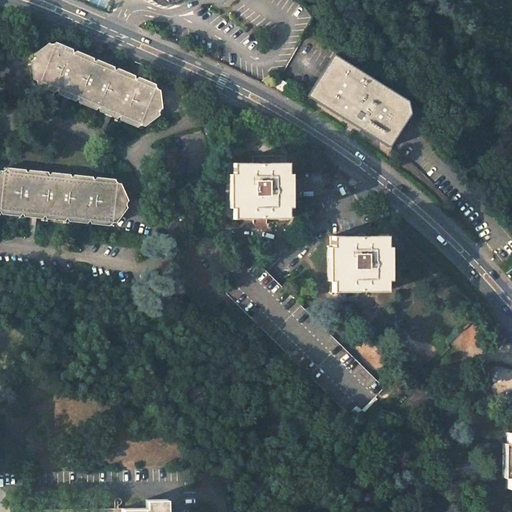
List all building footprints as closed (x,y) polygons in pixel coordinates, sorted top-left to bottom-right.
[(76,102),(94,109),(97,107),(97,108),(98,110),(115,118),(117,116),(118,116),(118,119),(136,126),(138,124),(139,125),(140,124),(143,125),(158,114),(157,111),(159,109),(158,108),(161,107),(158,87),(156,86),(154,85),(154,82),(137,75),(135,77),(134,76),(134,74),(116,66),(114,68),(113,67),(113,65),(95,58),(93,60),(92,59),(91,56),(74,49),(73,51),(71,50),(71,48),(54,41),(51,42),(50,42),(48,43),(47,42),(31,53),(32,56),(30,57),(30,59),(28,60),(31,78),(33,79),(33,81),(35,82),(35,85),(53,92),(55,90),(56,90),(56,93),(73,100),(76,99),(76,102)] [(340,115),(359,127),(358,129),(382,144),(386,146),(407,113),(404,101),(330,53),(303,95),(339,117),(340,115)] [(273,82),(271,85),(278,89),(283,82),(276,77),(273,82)] [(359,127),(340,115),(339,117),(358,129),(359,127)] [(202,127),(206,136),(217,131),(213,122),(202,127)] [(253,163),(233,164),(233,174),(228,174),(229,208),(233,208),(233,220),(286,218),(286,208),(290,208),(290,193),(290,174),(286,174),(286,163),(253,163)] [(46,219),(66,222),(67,219),(68,219),(69,222),(88,224),(89,221),(90,221),(91,224),(110,226),(112,223),(113,223),(114,222),(117,223),(128,207),(127,205),(128,203),(127,202),(129,200),(121,182),(119,182),(118,181),(116,181),(116,178),(96,177),(95,179),(94,179),(93,176),(74,174),(73,177),(71,177),(70,174),(52,172),(50,174),(48,174),(47,172),(29,170),(28,172),(26,172),(25,169),(7,168),(5,170),(3,169),(3,170),(0,170),(0,212),(1,215),(20,217),(22,214),(23,215),(24,217),(43,219),(44,217),(46,217),(46,219)] [(362,236),(332,236),(332,247),(327,247),(328,281),(332,281),(332,292),(359,291),(365,291),(385,291),(387,281),(389,280),(389,247),(385,247),(385,236),(362,236)] [(266,272),(256,262),(247,272),(236,283),(226,293),(353,419),(362,410),(364,412),(377,399),(375,397),(384,388),(276,281),(266,272)] [(511,432),(507,432),(507,443),(503,443),(502,477),(506,477),(506,488),(511,488),(511,432)] [(145,508),(122,508),(121,511),(167,511),(167,499),(145,499),(145,508)]
